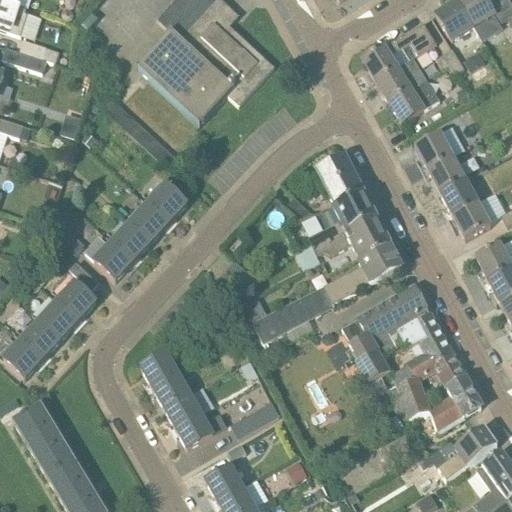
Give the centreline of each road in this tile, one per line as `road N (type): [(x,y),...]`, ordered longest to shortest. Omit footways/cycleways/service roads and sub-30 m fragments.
road 1 (residential): [(177,511),(107,386),(107,346),(268,173),(350,113)]
road 2 (residential): [(511,411),(350,113)]
